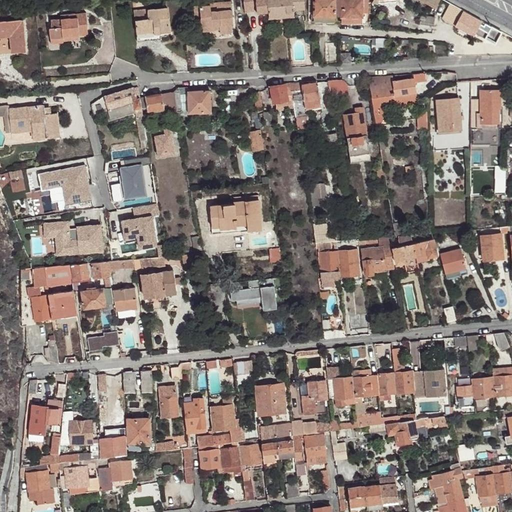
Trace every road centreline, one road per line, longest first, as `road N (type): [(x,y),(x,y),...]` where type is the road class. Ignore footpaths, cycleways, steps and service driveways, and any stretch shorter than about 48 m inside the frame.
road 1 (residential): [(511,325),(28,369)]
road 2 (residential): [(511,59),(158,79),(115,66)]
road 3 (residential): [(200,510),(333,497),(335,511)]
road 4 (residential): [(13,511),(28,369)]
